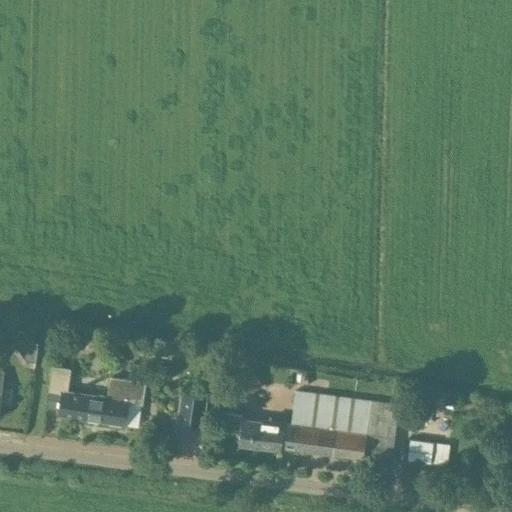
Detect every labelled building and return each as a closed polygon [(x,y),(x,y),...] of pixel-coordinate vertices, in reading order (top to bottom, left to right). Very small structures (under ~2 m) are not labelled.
[(20,336),(19,341),(31,356),(36,357),(39,339),(20,336)] [(234,375),(232,377),(243,394),(246,393),(246,394),(262,384),(259,381),(249,364),(234,374),(234,375)] [(71,368),(53,365),(47,406),(60,408),(59,414),(139,426),(145,381),(111,376),(108,396),(67,390),(71,368)] [(299,372),(297,383),(304,384),(306,373),(299,372)] [(400,403),(295,389),(291,422),(285,421),(284,423),(242,417),(242,420),(239,444),(282,449),(282,447),(364,458),(365,450),(393,453),(400,403)] [(207,398),(182,394),(178,422),(203,426),(207,398)] [(221,418),(242,420),(242,417),(243,412),(222,409),(221,418)] [(446,410),(443,419),(452,421),(454,412),(446,410)] [(448,466),(450,441),(411,437),(408,462),(448,466)]
